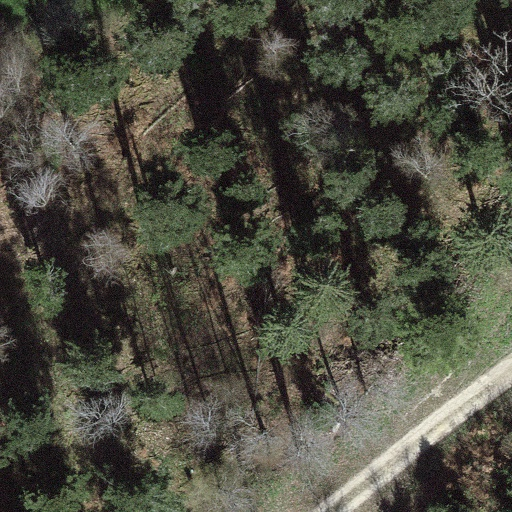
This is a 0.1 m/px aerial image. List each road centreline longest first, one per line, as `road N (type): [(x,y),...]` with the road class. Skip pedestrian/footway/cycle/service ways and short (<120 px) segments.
road 1 (track): [(328,511),(511,356)]
road 2 (track): [(428,421),(511,295)]
